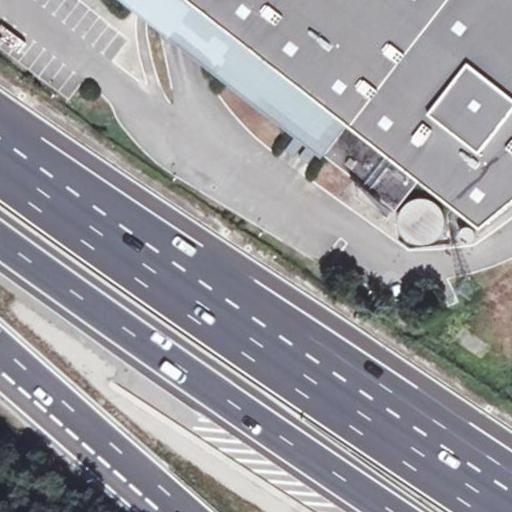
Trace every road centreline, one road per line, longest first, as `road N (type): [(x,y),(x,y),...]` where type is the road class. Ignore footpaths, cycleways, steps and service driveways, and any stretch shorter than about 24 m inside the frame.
road 1 (motorway): [(511,511),(331,399),(0,131)]
road 2 (motorway): [(0,242),(386,511)]
road 3 (trunk): [(0,348),(185,511)]
